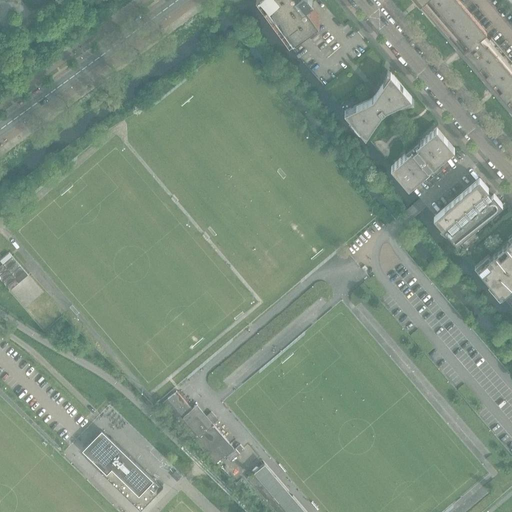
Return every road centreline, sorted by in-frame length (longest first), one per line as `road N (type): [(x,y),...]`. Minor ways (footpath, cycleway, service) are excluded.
road 1 (tertiary): [(511,175),(362,0)]
road 2 (tertiary): [(0,129),(176,0)]
